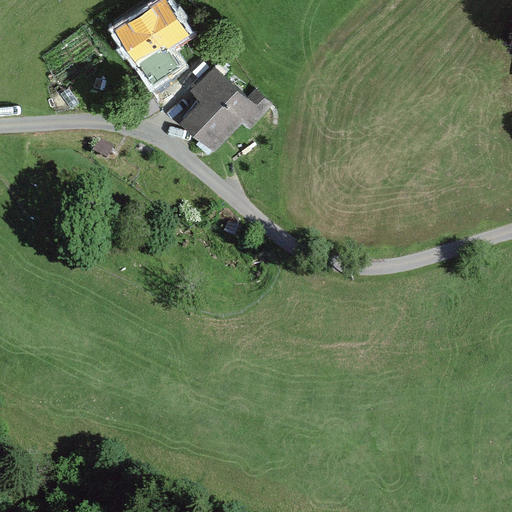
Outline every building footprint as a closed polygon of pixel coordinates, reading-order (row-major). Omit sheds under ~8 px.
[(174,60),(164,44),(183,31),(163,0),(156,0),(115,27),(148,77),(174,60)] [(238,118),(246,126),(269,103),(253,88),(245,97),(212,65),(189,87),(201,98),(181,118),(200,137),(210,146),(211,147),(238,118)] [(146,114),(156,108),(145,89),(135,95),(146,114)] [(92,152),(104,158),(109,147),(97,142),(92,152)] [(158,173),(167,167),(159,155),(149,161),(158,173)]
